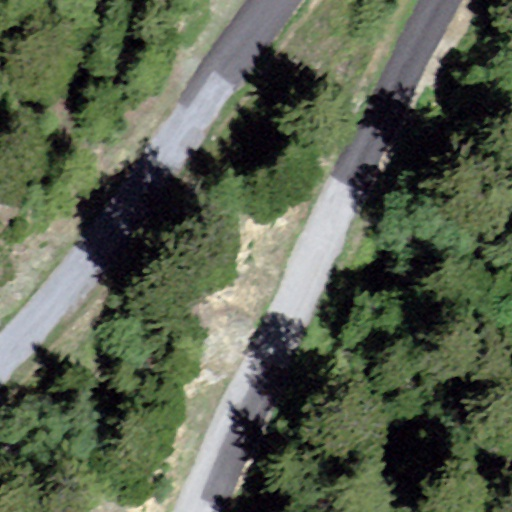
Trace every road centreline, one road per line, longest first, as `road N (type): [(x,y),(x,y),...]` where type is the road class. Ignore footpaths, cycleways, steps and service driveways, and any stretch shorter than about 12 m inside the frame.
road 1 (residential): [(195,511),(454,0)]
road 2 (residential): [(275,0),(0,343)]
